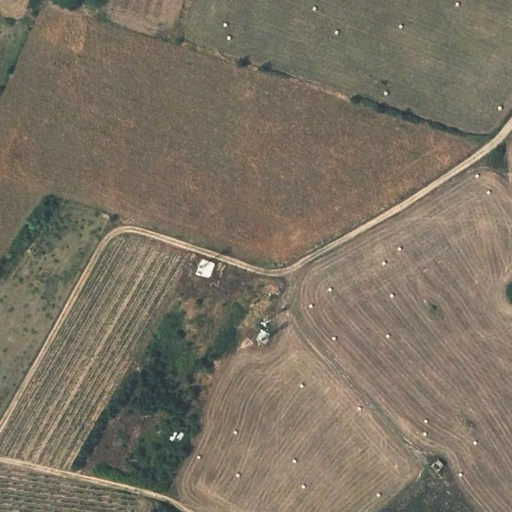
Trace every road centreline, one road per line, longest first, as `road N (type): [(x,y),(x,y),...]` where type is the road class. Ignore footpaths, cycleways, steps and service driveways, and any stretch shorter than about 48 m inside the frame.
road 1 (track): [(0,426),(110,233),(129,228),(278,272),(415,198),(511,123)]
road 2 (track): [(179,511),(155,496),(0,459)]
